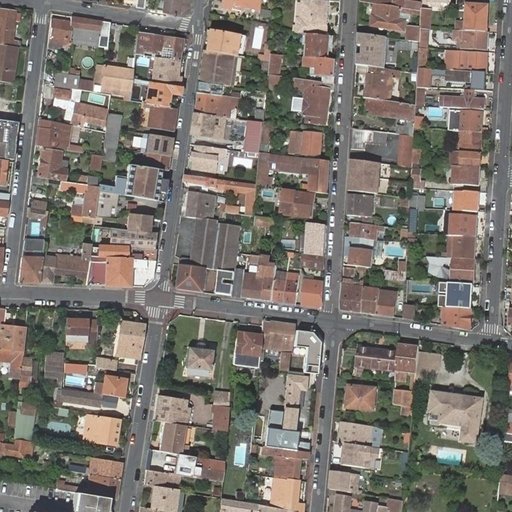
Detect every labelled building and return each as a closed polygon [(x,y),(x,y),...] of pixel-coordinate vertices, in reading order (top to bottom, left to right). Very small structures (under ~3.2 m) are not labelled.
[(139,0),(138,8),(146,9),(147,0),(139,0)] [(189,16),(191,0),(166,0),(164,12),(189,16)] [(259,0),(224,0),(224,8),(241,11),(242,5),(258,7),(259,0)] [(405,1),(394,0),(376,0),(376,5),(400,9),(405,9),(405,1)] [(489,8),(479,7),(479,2),(475,0),(457,0),(456,22),(455,30),(466,31),(487,33),(489,8)] [(298,17),(296,34),(303,34),(325,37),(326,28),(329,28),(331,17),(328,17),(329,12),(331,13),(332,3),(325,3),(320,2),(304,1),(302,18),(298,17)] [(422,4),(405,1),(405,9),(421,12),(422,10),(422,4)] [(376,5),(375,5),(371,27),(404,32),(406,22),(398,21),(400,9),(376,5)] [(0,82),(12,85),(17,48),(9,46),(14,12),(0,10),(0,82)] [(422,10),(421,12),(421,28),(428,29),(429,29),(430,11),(422,10)] [(51,21),(48,43),(66,45),(72,44),(67,43),(67,39),(69,30),(70,18),(67,17),(66,22),(51,21)] [(101,22),(70,18),(69,30),(76,31),(75,34),(99,37),(101,22)] [(110,23),(101,22),(99,37),(107,38),(110,23)] [(420,43),(421,28),(407,26),(405,41),(420,43)] [(428,29),(421,28),(420,43),(419,48),(427,48),(428,29)] [(466,31),(455,30),(454,41),(463,42),(463,49),(489,51),(490,33),(487,33),(466,31)] [(214,31),(213,35),(231,38),(242,40),(242,36),(232,34),(217,31),(214,31)] [(183,41),(137,34),(135,56),(141,57),(150,58),(151,51),(157,52),(156,59),(179,62),(180,51),(182,52),(183,41)] [(333,49),(334,37),(328,37),(325,37),(303,34),(302,46),(305,46),(304,57),(312,58),(329,60),(330,49),(333,49)] [(388,37),(359,34),(358,46),(363,46),(363,56),(358,55),(357,66),(370,67),(386,69),(388,37)] [(213,35),(210,52),(238,57),(240,57),(242,40),(231,38),(213,35)] [(426,68),(427,48),(419,48),(419,57),(418,68),(426,68)] [(203,61),(202,69),(236,73),(238,57),(210,52),(205,51),(203,61)] [(453,70),(487,73),(489,55),(454,52),(454,58),(457,58),(456,65),(453,65),(453,70)] [(135,56),(133,72),(132,80),(137,81),(138,78),(143,79),(144,72),(139,71),(141,57),(135,56)] [(334,83),(336,61),(329,60),(312,58),(312,61),(310,61),(309,72),(311,72),(310,75),(322,76),(321,81),(334,83)] [(176,84),(179,62),(156,59),(155,65),(154,65),(153,71),(155,71),(153,82),(176,84)] [(123,96),(123,101),(129,102),(132,80),(133,72),(104,67),(103,68),(95,67),(93,86),(101,87),(100,92),(123,96)] [(386,69),(370,67),(369,75),(365,99),(395,103),(399,71),(386,69)] [(444,70),(426,68),(418,68),(418,73),(417,87),(425,88),(431,88),(432,74),(444,75),(444,70)] [(202,69),(200,83),(221,86),(227,87),(234,88),(236,73),(202,69)] [(486,84),(487,73),(453,70),(449,70),(448,81),(486,84)] [(55,74),(53,87),(77,90),(78,77),(55,74)] [(334,91),(334,83),(321,81),(307,80),(302,116),(307,116),(306,124),(325,127),(330,91),(334,91)] [(178,95),(179,87),(149,83),(146,104),(168,108),(168,105),(167,105),(169,93),(178,95)] [(196,114),(223,118),(226,118),(239,120),(240,114),(237,113),(239,100),(220,97),(221,86),(200,83),(196,114)] [(424,101),(425,88),(417,87),(417,89),(417,99),(416,100),(416,105),(424,106),(424,101)] [(54,89),(52,98),(69,100),(71,91),(54,89)] [(440,96),(439,107),(485,110),(486,100),(475,99),(476,92),(471,91),(467,91),(466,98),(440,96)] [(267,92),(267,93),(265,112),(269,112),(270,103),(275,103),(276,92),(267,92)] [(376,101),(375,112),(409,117),(411,106),(376,101)] [(76,103),(71,125),(85,127),(85,125),(82,124),(83,121),(98,124),(102,108),(76,103)] [(146,104),(143,104),(143,108),(150,108),(147,128),(173,131),(176,109),(168,108),(146,104)] [(263,119),(264,110),(255,109),(253,117),(263,119)] [(461,132),(482,133),(484,114),(456,112),(455,131),(461,132)] [(107,114),(105,128),(118,130),(119,122),(117,122),(118,115),(107,114)] [(196,114),(193,135),(218,139),(220,137),(223,118),(196,114)] [(39,119),(35,146),(61,150),(82,153),(83,148),(67,146),(67,147),(58,146),(61,124),(39,119)] [(17,124),(0,121),(0,158),(13,160),(17,124)] [(250,135),(251,135),(261,136),(262,136),(264,124),(252,122),(250,135)] [(264,123),(264,124),(262,136),(261,146),(269,147),(270,137),(272,137),(274,124),(264,123)] [(105,133),(103,146),(116,148),(118,130),(105,128),(105,133)] [(353,129),(352,150),(366,151),(366,144),(375,144),(387,145),(388,134),(375,132),(353,129)] [(482,142),(482,133),(461,132),(460,143),(465,143),(465,149),(460,148),(460,152),(481,153),(481,151),(482,151),(483,142),(482,142)] [(307,156),(306,160),(319,162),(320,157),(321,157),(322,136),(298,134),(296,155),(307,156)] [(169,157),(172,139),(146,135),(144,153),(169,157)] [(251,135),(248,154),(259,156),(261,136),(251,135)] [(414,149),(414,140),(414,138),(401,136),(400,167),(413,169),(413,164),(414,149)] [(102,156),(101,160),(114,162),(116,148),(103,146),(102,156)] [(220,150),(197,146),(195,154),(194,154),(193,163),(194,163),(193,171),(216,174),(220,150)] [(41,150),(37,177),(56,180),(61,153),(41,150)] [(167,171),(169,157),(144,153),(142,167),(161,170),(167,171)] [(88,170),(99,171),(100,155),(89,154),(88,170)] [(267,187),(272,188),(274,179),(269,178),(270,170),(309,175),(312,178),(311,187),(310,193),(328,196),(330,163),(319,162),(306,160),(260,154),(260,156),(257,186),(266,187),(267,187)] [(463,154),(462,165),(481,167),(482,155),(463,154)] [(382,165),(352,161),(349,191),(379,195),(382,165)] [(161,170),(142,167),(140,166),(137,189),(136,192),(135,198),(157,201),(157,195),(158,191),(164,191),(166,183),(166,179),(160,178),(161,170)] [(480,187),(481,168),(455,167),(454,185),(480,187)] [(412,170),(412,181),(421,181),(422,171),(412,170)] [(31,177),(31,184),(42,186),(43,183),(48,184),(48,180),(31,177)] [(187,177),(186,185),(220,190),(220,193),(224,193),(225,182),(187,177)] [(84,200),(82,217),(94,219),(94,216),(97,192),(98,188),(60,182),(60,189),(87,194),(86,199),(84,200)] [(250,206),(256,207),(256,199),(257,186),(225,182),(224,193),(224,194),(227,194),(227,190),(247,193),(247,197),(250,198),(250,206)] [(266,187),(257,186),(256,199),(264,200),(266,187)] [(97,192),(94,216),(109,218),(112,197),(115,198),(115,200),(124,201),(125,196),(97,192)] [(285,192),(282,214),(282,215),(313,220),(316,197),(300,195),(285,192)] [(479,213),(480,194),(457,192),(456,211),(479,213)] [(0,201),(8,203),(9,195),(0,193),(0,201)] [(200,219),(211,220),(212,214),(214,214),(215,209),(212,208),(207,208),(209,198),(213,199),(213,196),(191,193),(188,209),(201,211),(200,219)] [(418,208),(424,208),(425,195),(411,194),(409,224),(417,225),(418,208)] [(348,196),(347,216),(357,217),(359,217),(371,218),(371,215),(366,214),(368,201),(374,201),(374,198),(348,196)] [(400,197),(398,205),(407,207),(409,199),(400,197)] [(26,216),(48,219),(49,211),(27,208),(26,216)] [(150,217),(130,214),(128,231),(138,232),(148,234),(150,217)] [(453,236),(477,237),(478,217),(467,216),(467,225),(454,224),(453,236)] [(359,217),(357,217),(356,224),(358,224),(370,226),(371,218),(359,217)] [(276,220),(256,218),(255,226),(275,229),(276,220)] [(237,273),(237,270),(241,243),(239,243),(242,227),(220,225),(221,222),(211,220),(200,219),(199,219),(193,261),(182,259),(181,266),(219,270),(237,273)] [(356,224),(353,224),(351,244),(376,248),(378,231),(376,231),(377,227),(370,226),(358,224),(356,224)] [(325,257),(327,227),(309,225),(307,255),(325,257)] [(93,227),(90,248),(99,249),(99,246),(126,248),(126,249),(129,250),(130,248),(153,250),(156,235),(148,234),(138,232),(128,231),(93,227)] [(408,254),(409,234),(409,231),(403,230),(402,245),(396,244),(396,253),(408,254)] [(475,260),(477,237),(453,236),(450,236),(449,254),(441,253),(441,258),(475,260)] [(21,237),(20,250),(41,251),(41,239),(21,237)] [(98,256),(154,260),(156,250),(153,250),(130,248),(129,250),(126,249),(126,248),(99,246),(99,249),(98,256)] [(367,268),(372,268),(373,251),(370,251),(345,249),(345,257),(349,258),(349,267),(356,267),(367,268)] [(39,283),(42,256),(43,253),(22,251),(18,283),(39,283)] [(39,283),(52,284),(54,274),(83,277),(85,258),(56,255),(55,259),(51,258),(51,255),(48,255),(48,257),(42,256),(39,283)] [(324,270),(325,257),(307,255),(302,255),(301,262),(301,268),(324,270)] [(152,280),(154,260),(98,256),(94,256),(92,285),(143,288),(152,280)] [(244,298),(272,302),(276,273),(277,267),(270,266),(270,259),(253,256),(252,265),(262,266),(260,276),(248,274),(244,298)] [(415,281),(417,257),(408,256),(407,271),(406,280),(415,281)] [(458,260),(457,281),(474,282),(475,262),(458,260)] [(218,284),(219,270),(181,266),(177,290),(204,293),(206,280),(210,280),(210,283),(218,284)] [(406,280),(407,271),(385,269),(383,279),(406,281),(406,280)] [(216,294),(233,296),(237,273),(219,270),(218,284),(216,294)] [(232,297),(241,298),(245,271),(237,270),(237,273),(233,296),(232,297)] [(276,273),(272,302),(284,304),(287,274),(276,273)] [(287,274),(284,304),(296,306),(300,276),(287,274)] [(343,311),(354,313),(355,288),(348,287),(348,281),(344,280),(342,309),(343,311)] [(322,307),(324,284),(304,281),(302,306),(320,309),(322,307)] [(354,313),(364,314),(366,288),(366,282),(361,282),(361,284),(356,283),(355,288),(354,313)] [(406,285),(405,304),(415,305),(416,286),(406,285)] [(378,316),(382,290),(366,288),(364,314),(378,316)] [(378,316),(394,318),(398,293),(382,290),(378,316)] [(414,321),(415,306),(405,306),(404,320),(414,321)] [(450,327),(471,331),(473,310),(445,308),(444,321),(450,322),(450,327)] [(98,320),(66,319),(65,341),(97,342),(98,320)] [(262,321),(261,336),(260,342),(269,343),(285,345),(284,350),(286,350),(285,353),(288,354),(289,350),(290,351),(293,325),(262,321)] [(116,356),(138,359),(143,326),(121,322),(116,356)] [(0,348),(23,351),(26,327),(0,324),(0,348)] [(310,332),(294,331),(292,346),(305,347),(302,373),(315,375),(319,343),(310,332)] [(237,333),(235,354),(238,354),(259,356),(260,342),(261,336),(237,333)] [(400,345),(417,348),(417,341),(400,339),(400,345)] [(398,365),(418,368),(419,354),(420,348),(417,348),(400,345),(399,355),(398,365)] [(23,351),(0,348),(0,362),(10,364),(9,378),(20,379),(23,359),(23,351)] [(187,348),(185,369),(210,371),(212,350),(187,348)] [(397,372),(398,365),(399,355),(361,349),(359,367),(397,372)] [(421,352),(420,371),(439,373),(441,353),(421,352)] [(55,387),(61,388),(63,357),(46,356),(45,376),(58,377),(58,384),(55,383),(55,387)] [(30,383),(38,383),(38,380),(31,379),(33,360),(23,359),(20,379),(20,382),(30,383)] [(115,362),(95,359),(95,369),(114,372),(115,362)] [(63,364),(63,379),(77,381),(78,366),(63,364)] [(307,377),(286,375),(282,411),(280,429),(295,430),(300,391),(305,392),(307,377)] [(93,393),(121,397),(124,380),(104,377),(103,383),(95,382),(93,393)] [(350,386),(348,408),(375,411),(377,389),(350,386)] [(57,388),(55,398),(102,406),(103,395),(57,388)] [(435,395),(432,415),(444,417),(443,426),(465,429),(463,442),(477,444),(483,402),(464,399),(465,398),(464,397),(463,396),(462,395),(460,394),(459,394),(458,395),(457,395),(456,397),(455,398),(435,395)] [(186,399),(158,395),(154,421),(166,423),(183,425),(184,419),(187,420),(189,418),(190,410),(188,408),(185,407),(186,399)] [(394,405),(408,408),(409,397),(395,395),(394,405)] [(33,416),(35,405),(22,403),(21,413),(33,416)] [(213,430),(227,433),(230,408),(215,406),(213,430)] [(282,411),(268,410),(264,445),(293,449),(295,430),(280,429),(282,411)] [(94,417),(91,433),(88,432),(86,441),(116,446),(121,422),(94,417)] [(63,432),(64,423),(49,422),(48,431),(63,432)] [(166,423),(163,445),(181,448),(184,426),(183,425),(166,423)] [(347,444),(370,447),(371,443),(367,443),(368,437),(363,437),(364,430),(369,431),(370,427),(342,423),(340,442),(347,444)] [(5,444),(4,455),(31,458),(33,441),(13,439),(13,445),(5,444)] [(149,449),(162,452),(163,445),(150,443),(149,449)] [(381,448),(347,444),(344,465),(371,469),(372,461),(380,462),(381,448)] [(293,449),(264,445),(262,455),(281,457),(279,479),(297,481),(301,451),(293,449)] [(232,462),(241,465),(246,451),(237,448),(232,462)] [(222,484),(224,463),(162,452),(149,449),(146,470),(179,476),(212,482),(222,484)] [(88,475),(118,480),(121,464),(91,459),(90,465),(87,465),(86,469),(71,466),(70,471),(88,475)] [(146,470),(144,485),(154,487),(169,489),(171,480),(178,482),(179,476),(146,470)] [(331,472),(330,489),(362,494),(363,491),(359,490),(360,475),(331,472)] [(105,497),(115,499),(118,480),(88,475),(86,489),(62,484),(63,481),(56,480),(55,488),(75,492),(105,497)] [(297,481),(279,479),(276,502),(287,503),(286,510),(293,511),(302,511),(304,505),(295,504),(297,481)] [(209,497),(221,499),(222,484),(212,482),(209,497)] [(511,485),(501,485),(499,503),(511,504),(511,485)] [(154,487),(150,509),(168,511),(174,511),(177,492),(178,491),(169,489),(154,487)] [(103,509),(105,497),(75,492),(73,505),(103,509)] [(339,496),(336,511),(365,511),(350,510),(352,498),(339,496)] [(256,511),(257,506),(245,504),(221,499),(219,511),(225,511),(226,510),(236,511),(256,511)] [(403,511),(404,510),(405,501),(389,499),(387,509),(403,511)]
